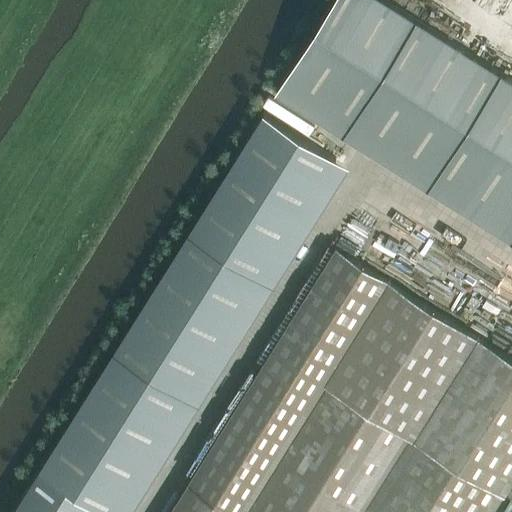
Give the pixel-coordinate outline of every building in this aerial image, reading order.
[(511,79),(385,0),(333,0),(276,92),(511,239),(511,79)] [(131,511),(349,166),(264,112),(39,469),(94,503),(108,511),(131,511)] [(400,172),(382,199),(402,212),(420,185),(400,172)] [(469,239),(477,254),(496,244),(488,229),(469,239)] [(493,511),(511,482),(511,355),(339,246),(171,511),(493,511)] [(87,511),(94,503),(39,469),(11,511),(87,511)]
